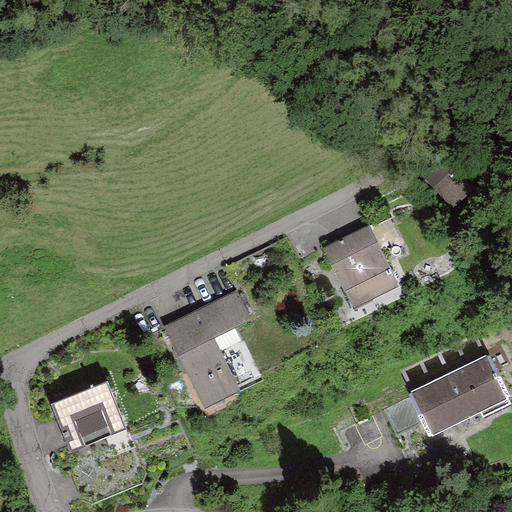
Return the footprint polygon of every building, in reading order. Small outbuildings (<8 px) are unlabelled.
[(496,174),(463,144),(424,185),(457,216),(496,174)] [(370,222),(324,244),(354,306),(400,283),(370,222)] [(238,288),(166,324),(206,404),(241,386),(215,334),(252,315),(238,288)] [(488,355),(410,395),(431,434),(508,394),(488,355)] [(108,375),(52,396),(71,446),(127,425),(108,375)]
